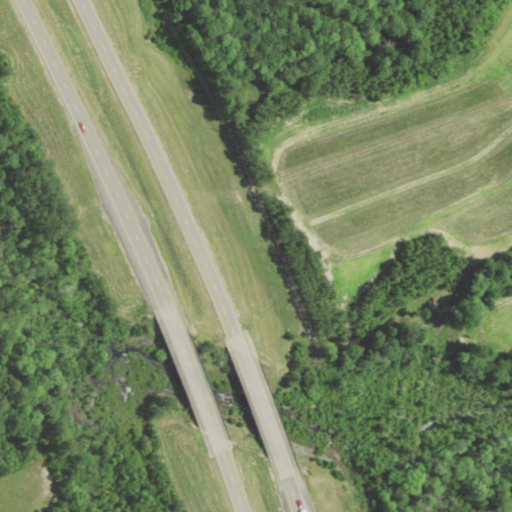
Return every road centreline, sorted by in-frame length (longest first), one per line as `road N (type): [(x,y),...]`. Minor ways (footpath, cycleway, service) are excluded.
road 1 (trunk): [(269,511),(207,344),(53,0)]
road 2 (trunk): [(0,25),(139,321),(215,511)]
